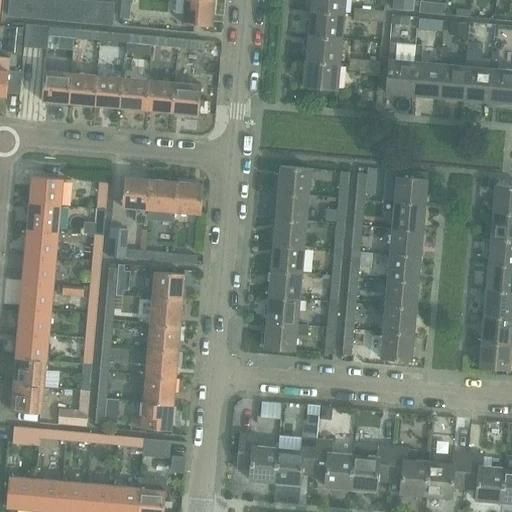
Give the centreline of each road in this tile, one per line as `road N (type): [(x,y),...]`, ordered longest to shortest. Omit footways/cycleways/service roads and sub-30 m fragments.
road 1 (residential): [(214,377),(511,399)]
road 2 (residential): [(230,157),(1,137)]
road 3 (residential): [(214,377),(230,157)]
road 4 (residential): [(230,157),(245,0)]
road 5 (residential): [(201,511),(214,377)]
